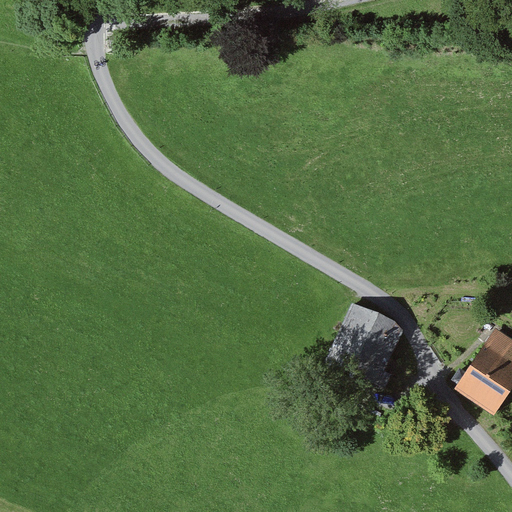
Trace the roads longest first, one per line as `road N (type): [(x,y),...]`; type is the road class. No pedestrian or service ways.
road 1 (unclassified): [(100,0),(95,51),(127,125),(181,180),(368,288),(408,322),(438,387),(511,475)]
road 2 (track): [(330,0),(94,31)]
